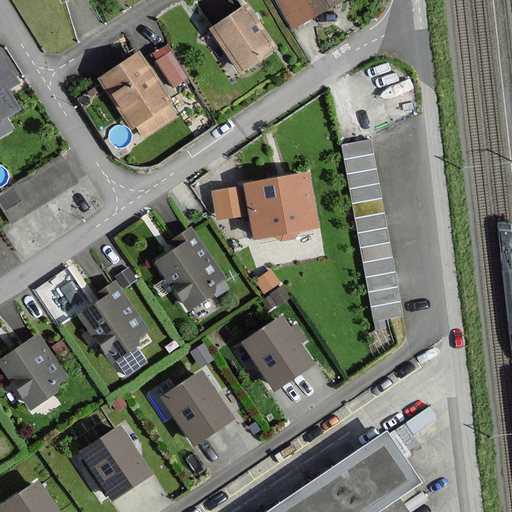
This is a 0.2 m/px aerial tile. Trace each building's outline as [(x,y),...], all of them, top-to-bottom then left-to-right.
[(338,0),(280,0),(293,24),(338,0)] [(275,47),(247,6),(214,28),(242,70),(275,47)] [(170,39),(154,47),(171,83),(188,75),(170,39)] [(17,83),(0,52),(0,135),(11,130),(4,117),(18,109),(7,89),(17,83)] [(170,101),(138,54),(104,78),(143,135),(173,115),(165,104),(170,101)] [(405,317),(372,140),(339,146),(372,323),(405,317)] [(76,183),(60,158),(0,196),(0,207),(11,225),(76,183)] [(318,227),(309,173),(247,183),(255,236),(277,233),(277,238),(296,235),(295,230),(318,227)] [(246,213),(242,188),(215,192),(218,217),(246,213)] [(225,276),(192,228),(177,238),(182,246),(159,262),(190,307),(214,291),(210,286),(225,276)] [(135,279),(129,269),(118,276),(125,285),(135,279)] [(279,282),(271,271),(257,280),(265,291),(279,282)] [(148,330),(115,282),(102,291),(107,298),(82,315),(113,360),(117,357),(128,373),(145,362),(131,342),(148,330)] [(313,363),(282,317),(245,342),(276,389),(313,363)] [(67,377),(39,336),(1,362),(31,407),(55,390),(53,386),(67,377)] [(233,418),(201,372),(163,397),(195,444),(233,418)] [(151,474),(119,427),(83,452),(114,498),(151,474)] [(419,482),(387,434),(271,511),(404,511),(395,498),(419,482)] [(58,511),(38,482),(1,508),(3,511),(58,511)]
